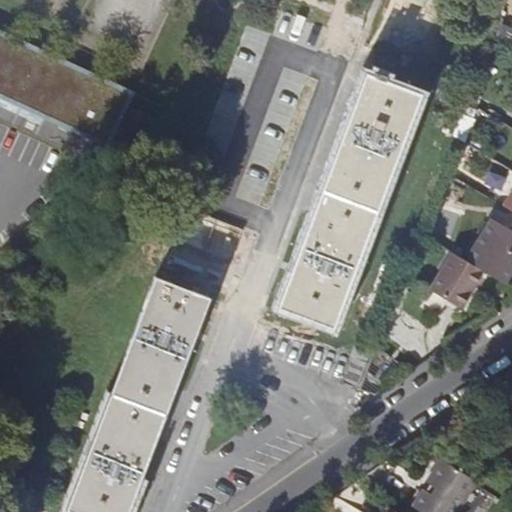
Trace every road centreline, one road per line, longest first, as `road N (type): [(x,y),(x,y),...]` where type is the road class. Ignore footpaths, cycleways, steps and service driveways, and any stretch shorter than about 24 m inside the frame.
road 1 (residential): [(511,335),(259,511)]
road 2 (unknown): [(223,348),(291,371),(364,438)]
